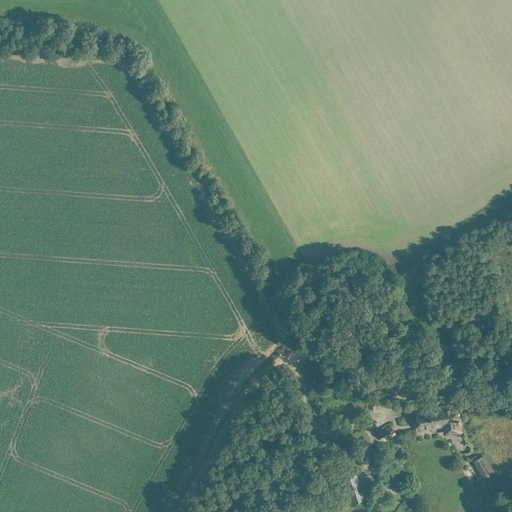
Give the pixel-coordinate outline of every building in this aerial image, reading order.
[(382,389),(375,398),(392,411),(399,402),(382,389)] [(443,411),(417,415),(419,428),(448,423),(450,432),(460,430),(459,425),(461,425),(460,417),(458,417),(456,405),(442,407),(443,411)] [(378,433),(384,442),(395,434),(390,426),(378,433)] [(485,479),(495,472),(485,455),(474,462),(485,479)] [(356,475),(350,477),(342,479),(345,488),(339,490),(344,505),(351,503),(351,504),(359,501),(354,489),(360,487),(356,475)]
